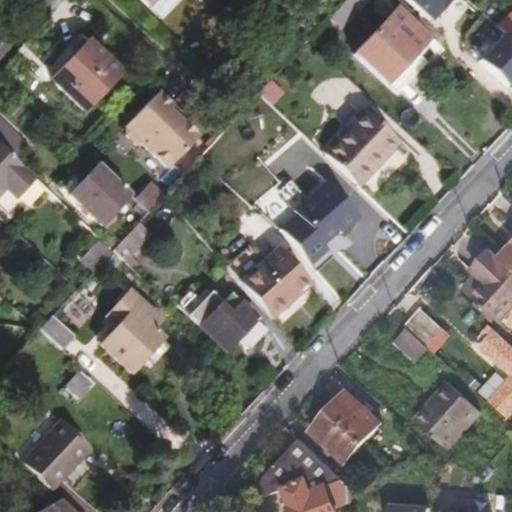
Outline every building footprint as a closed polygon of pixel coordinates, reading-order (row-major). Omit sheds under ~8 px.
[(131,0),(148,15),(160,0),(168,0),(173,4),(175,5),(180,0),(179,0),(131,0)] [(168,0),(160,0),(148,15),(157,24),(164,24),(175,11),(173,4),(168,0)] [(354,0),(335,23),(346,34),(377,0),(354,0)] [(414,0),(438,22),(458,3),(455,0),(414,0)] [(438,39),(407,9),(362,56),(405,96),(434,67),(423,55),(438,39)] [(509,32),(511,34),(511,13),(501,25),(509,32)] [(511,34),(509,32),(482,59),(510,85),(511,82),(511,34)] [(295,40),(274,62),(285,73),(306,50),(295,40)] [(54,86),(83,54),(75,46),(45,78),(54,86)] [(117,84),(83,54),(54,86),(47,93),(79,124),(117,84)] [(311,78),(297,66),(284,81),(297,94),(311,78)] [(276,83),(262,99),(276,111),(290,95),(276,83)] [(262,99),(245,117),(256,128),(266,124),(275,124),(281,116),(276,111),(262,99)] [(193,146),(175,131),(164,122),(168,117),(151,103),(120,139),(121,148),(131,157),(140,158),(164,179),(193,146)] [(366,116),(326,156),(362,189),(400,147),(366,116)] [(164,122),(175,131),(179,127),(168,117),(164,122)] [(0,138),(0,165),(12,177),(26,163),(0,138)] [(228,167),(220,143),(203,163),(227,183),(235,172),(228,167)] [(0,206),(3,204),(10,210),(27,191),(12,177),(0,165),(0,206)] [(297,214),(281,232),(316,264),(332,245),(325,238),(337,223),(344,227),(360,210),(324,177),(293,211),(297,214)] [(126,208),(96,179),(80,195),(67,210),(93,233),(98,239),(126,208)] [(67,210),(80,195),(72,188),(55,205),(88,237),(93,233),(67,210)] [(32,196),(27,191),(10,210),(16,215),(32,196)] [(146,194),(131,213),(144,225),(159,210),(162,207),(146,194)] [(155,239),(142,227),(115,256),(129,269),(134,262),(155,239)] [(511,258),(508,255),(501,250),(489,263),(492,266),(487,271),(487,276),(474,289),(485,301),(502,318),(508,323),(511,317),(511,258)] [(240,291),(263,266),(250,252),(226,279),(240,291)] [(240,291),(276,329),(311,289),(273,255),(263,266),(240,291)] [(134,262),(129,269),(139,278),(144,271),(134,262)] [(492,266),(489,263),(484,268),(487,271),(492,266)] [(143,357),(160,338),(149,328),(158,320),(127,291),(104,315),(115,325),(109,330),(98,342),(130,372),(143,357)] [(252,353),(269,336),(260,326),(263,323),(244,305),(234,315),(215,297),(192,320),(229,359),(243,345),(252,353)] [(485,301),(478,308),(495,325),(502,318),(485,301)] [(412,325),(434,347),(449,332),(426,311),(412,325)] [(115,325),(104,315),(99,321),(109,330),(115,325)] [(511,348),(489,327),(481,336),(487,342),(479,349),(511,380),(511,348)] [(49,328),(34,343),(37,345),(57,361),(59,363),(71,348),(49,328)] [(433,350),(414,332),(403,344),(424,362),(433,350)] [(168,345),(160,338),(143,357),(151,365),(168,345)] [(57,361),(37,345),(31,354),(51,369),(57,361)] [(0,352),(0,367),(12,376),(14,366),(23,356),(3,349),(0,352)] [(108,425),(115,418),(76,384),(66,398),(78,408),(69,418),(95,441),(100,434),(105,438),(113,429),(108,425)] [(449,450),(483,415),(451,385),(417,421),(449,450)] [(510,419),(511,416),(511,391),(510,390),(496,405),(510,419)] [(351,392),(333,412),(365,442),(383,422),(351,392)] [(365,442),(333,412),(315,432),(347,462),(365,442)] [(91,457),(59,431),(27,469),(56,497),(91,457)] [(356,490),(305,442),(263,487),(275,501),(294,488),(306,511),(332,511),(356,501),(356,490)] [(77,511),(67,495),(37,511),(77,511)]
